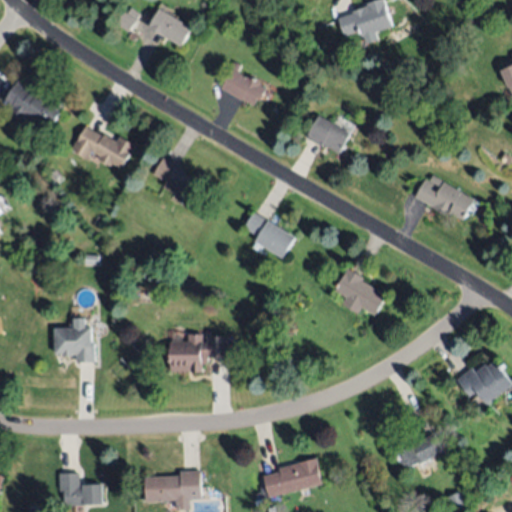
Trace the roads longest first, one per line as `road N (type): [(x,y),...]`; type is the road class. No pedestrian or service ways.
road 1 (residential): [(488,295),(369,381),(307,407),(187,426),(67,431),(0,421),(21,10)]
road 2 (residential): [(511,312),(106,71),(11,0)]
